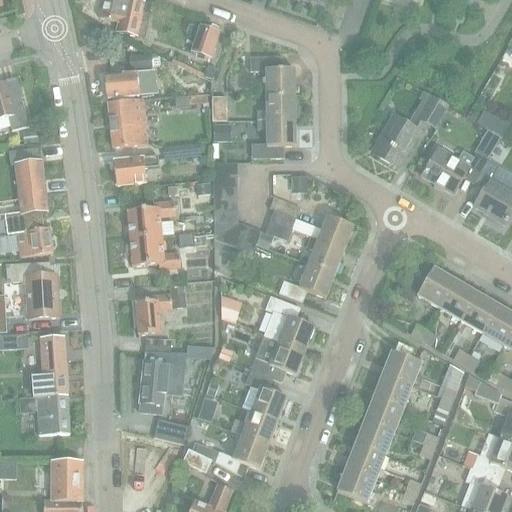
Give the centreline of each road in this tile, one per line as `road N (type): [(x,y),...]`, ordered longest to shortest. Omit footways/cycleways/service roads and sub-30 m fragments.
road 1 (secondary): [(108,511),(97,312),(54,28)]
road 2 (residential): [(394,218),(379,196),(330,167),(330,66),(317,44),(203,0)]
road 3 (residential): [(297,501),(294,468),(394,218)]
road 4 (residential): [(511,277),(419,222),(394,218)]
